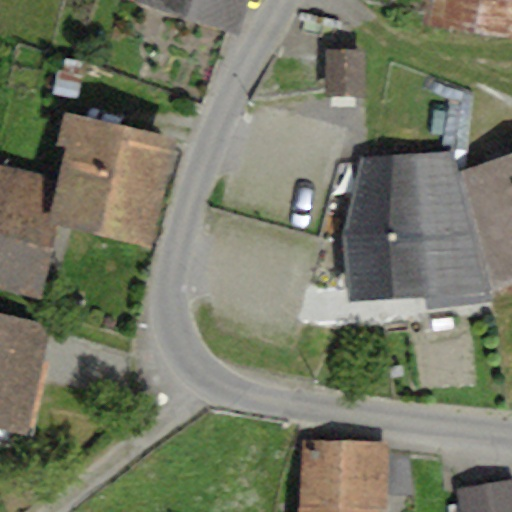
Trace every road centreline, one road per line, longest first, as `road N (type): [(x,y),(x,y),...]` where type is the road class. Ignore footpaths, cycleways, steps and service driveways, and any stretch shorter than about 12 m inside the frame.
road 1 (unclassified): [(511,432),(248,396),(204,379),(184,360),(173,339),(166,281),(236,82),(283,0)]
road 2 (track): [(55,511),(184,405),(204,379)]
